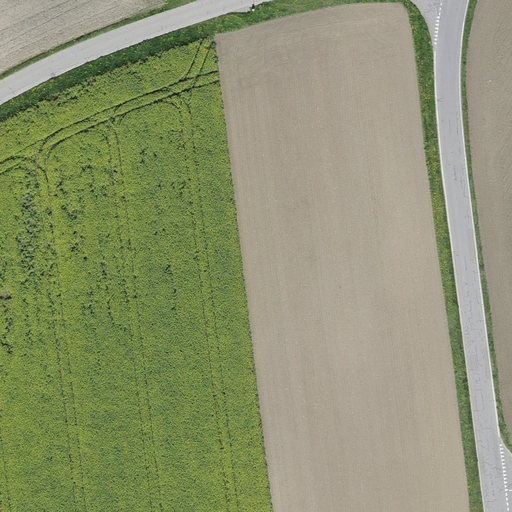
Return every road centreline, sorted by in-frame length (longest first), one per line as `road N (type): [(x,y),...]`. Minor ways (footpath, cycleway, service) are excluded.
road 1 (tertiary): [(440,20),(441,92),(491,483)]
road 2 (residential): [(0,99),(66,64),(245,0)]
